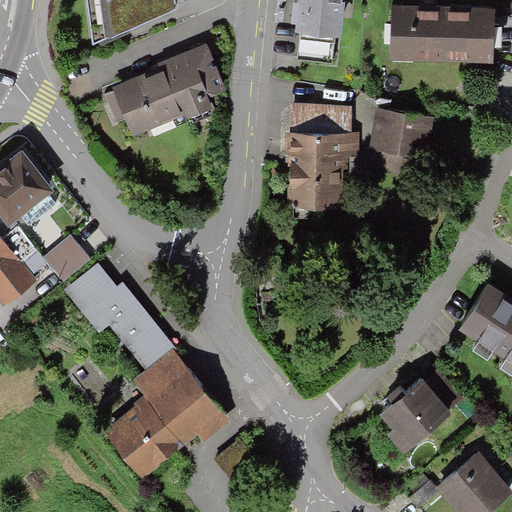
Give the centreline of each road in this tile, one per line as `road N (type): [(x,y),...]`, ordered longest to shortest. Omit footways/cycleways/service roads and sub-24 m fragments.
road 1 (residential): [(7,74),(146,237),(220,258)]
road 2 (residential): [(262,0),(242,179),(220,258)]
road 3 (residential): [(299,429),(416,321),(448,284),(467,238)]
road 4 (residential): [(220,258),(221,318),(299,429)]
